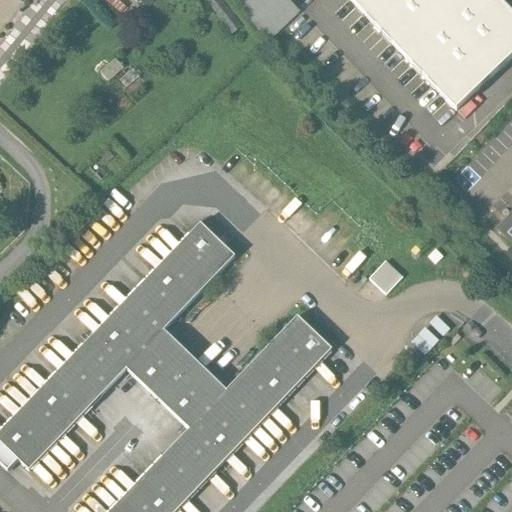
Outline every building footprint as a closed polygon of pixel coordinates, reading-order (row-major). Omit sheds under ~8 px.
[(132,0),(133,0),(137,0),(146,10),(157,0),(132,0)] [(240,28),(217,0),(202,0),(231,35),(240,28)] [(299,14),(285,0),(245,0),(237,8),(266,46),(299,14)] [(348,0),(456,113),(511,59),(511,18),(494,0),(348,0)] [(115,61),(100,74),(108,83),(123,70),(115,61)] [(131,71),(119,82),(127,90),(138,79),(131,71)] [(511,218),(499,232),(505,237),(511,243),(511,218)] [(178,511),(332,352),(297,319),(226,393),(163,333),(235,259),(200,226),(0,434),(0,466),(7,473),(18,462),(29,473),(126,372),(189,432),(112,511),(178,511)] [(385,264),(369,281),(387,297),(403,280),(385,264)] [(449,332),(435,318),(428,326),(442,339),(449,332)] [(425,330),(411,344),(425,357),(439,343),(425,330)]
